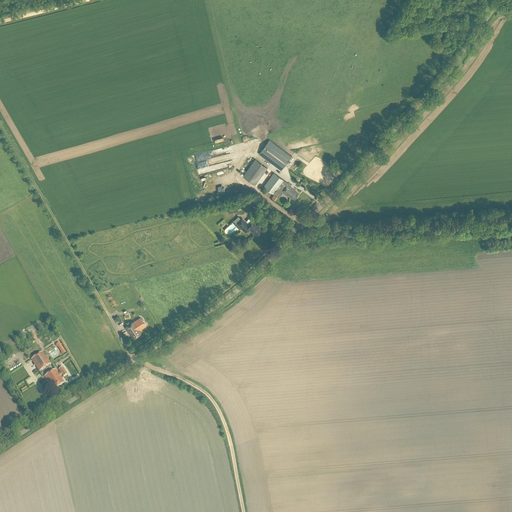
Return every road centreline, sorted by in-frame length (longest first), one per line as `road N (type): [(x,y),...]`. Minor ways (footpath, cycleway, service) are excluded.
road 1 (tertiary): [(0,446),(240,287),(450,68),(498,0)]
road 2 (track): [(242,511),(219,414),(184,381),(132,359),(0,123)]
